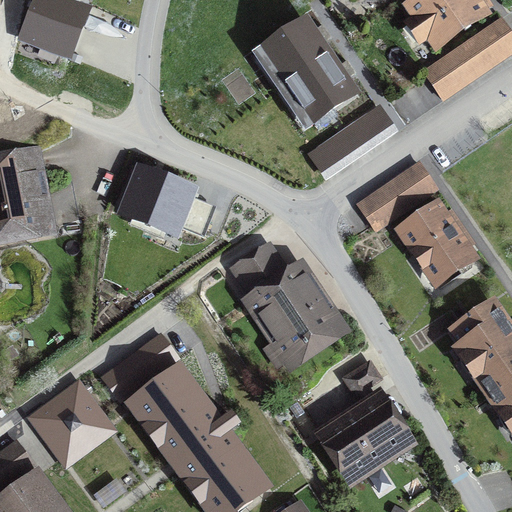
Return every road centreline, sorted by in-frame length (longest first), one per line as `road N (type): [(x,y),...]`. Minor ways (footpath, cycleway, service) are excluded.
road 1 (residential): [(484,511),(345,274),(302,221)]
road 2 (residential): [(302,221),(258,190),(152,143),(140,129),(151,0)]
road 3 (residential): [(511,80),(302,221)]
road 4 (track): [(140,129),(117,134),(0,82)]
